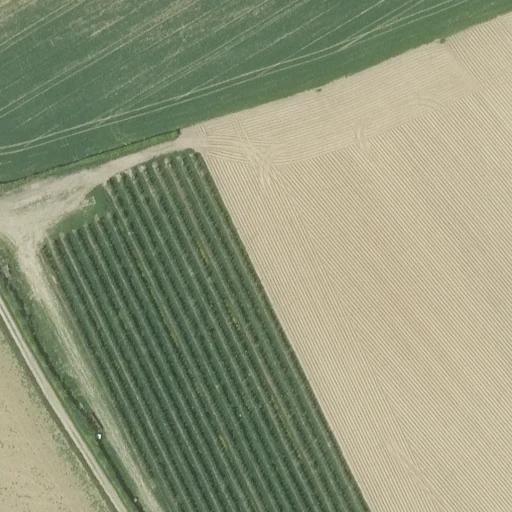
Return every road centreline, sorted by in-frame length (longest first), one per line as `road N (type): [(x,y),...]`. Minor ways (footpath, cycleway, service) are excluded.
road 1 (track): [(442,54),(0,199)]
road 2 (track): [(114,511),(0,317)]
